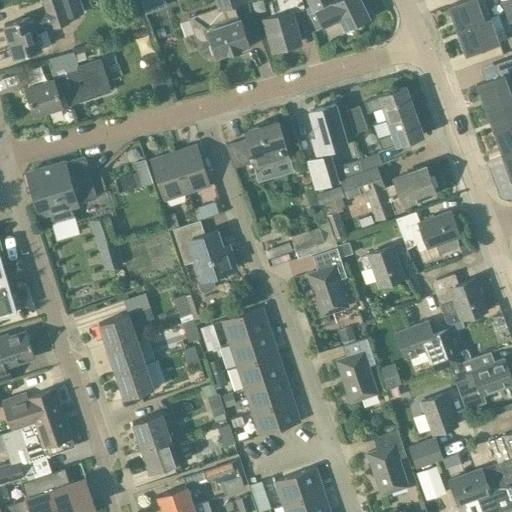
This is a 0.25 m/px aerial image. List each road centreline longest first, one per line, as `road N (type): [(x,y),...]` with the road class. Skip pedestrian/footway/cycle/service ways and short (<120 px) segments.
road 1 (residential): [(356,511),(284,302),(256,270),(200,107)]
road 2 (residential): [(3,157),(114,511)]
road 3 (residential): [(200,107),(422,47)]
road 4 (residential): [(3,157),(200,107)]
road 5 (residential): [(489,226),(422,47)]
